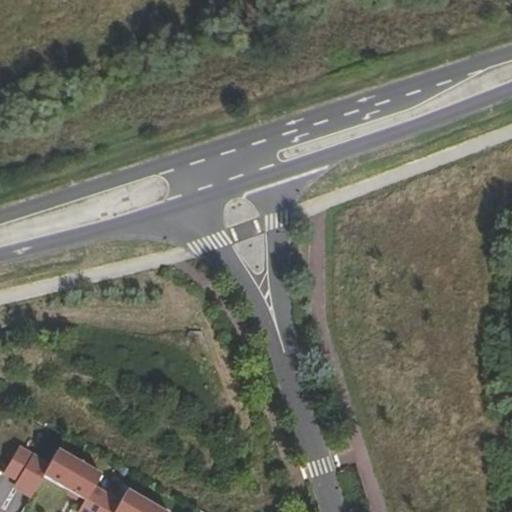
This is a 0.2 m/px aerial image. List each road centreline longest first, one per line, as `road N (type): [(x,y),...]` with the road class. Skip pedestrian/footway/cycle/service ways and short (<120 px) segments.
road 1 (secondary): [(511,53),(212,151)]
road 2 (secondary): [(276,173),(511,90)]
road 3 (secondary): [(212,151),(0,222)]
road 4 (secondary): [(0,250),(188,204)]
road 5 (residential): [(287,360),(276,173)]
road 6 (residential): [(188,204),(287,360)]
road 7 (residential): [(335,511),(287,360)]
